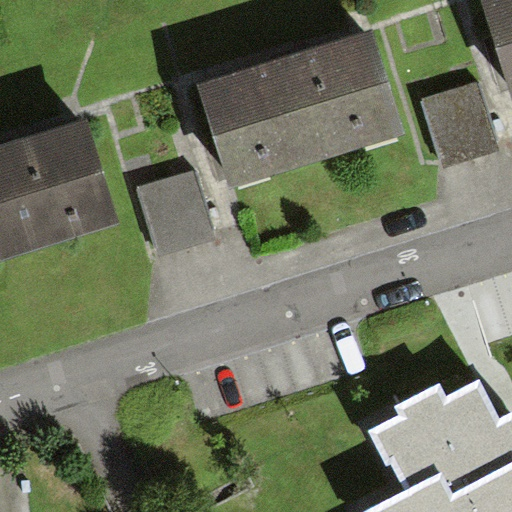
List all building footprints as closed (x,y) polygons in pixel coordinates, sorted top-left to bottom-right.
[(511,0),(479,0),(506,89),(511,87),(511,0)] [(367,34),(199,84),(227,177),(394,128),(367,34)] [(478,72),(420,88),(439,154),(496,138),(478,72)] [(82,123),(0,146),(0,248),(110,216),(82,123)] [(194,161),(136,177),(154,243),(212,227),(194,161)] [(493,427),(474,390),(439,408),(432,395),(394,415),(400,426),(372,441),(402,496),(372,511),(511,511),(511,417),(493,427)]
